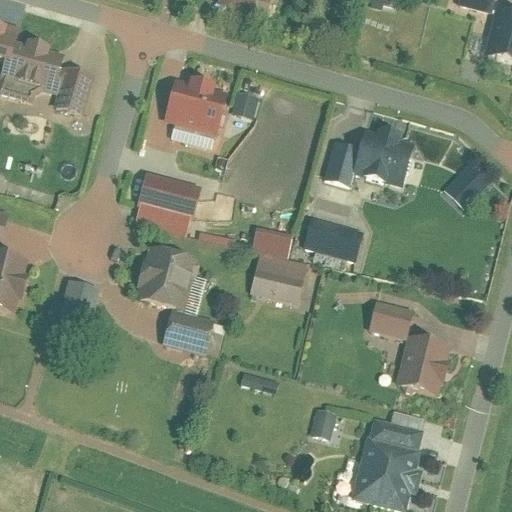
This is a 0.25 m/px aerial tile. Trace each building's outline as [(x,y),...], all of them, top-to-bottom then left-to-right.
[(220,0),(219,5),(257,18),(262,0),(220,0)] [(455,0),(453,11),(487,21),(492,0),(455,0)] [(483,58),(511,67),(511,18),(497,14),(483,58)] [(19,36),(0,30),(0,97),(1,98),(19,36)] [(5,87),(62,105),(71,77),(73,72),(16,53),(5,87)] [(59,116),(85,122),(98,85),(71,77),(62,105),(59,116)] [(190,81),(172,136),(218,151),(236,96),(190,81)] [(231,120),(250,126),(256,103),(237,98),(231,120)] [(351,180),(406,198),(422,149),(367,131),(351,180)] [(466,169),(441,198),(463,217),(488,187),(466,169)] [(133,231),(187,248),(205,194),(151,177),(133,231)] [(0,248),(9,220),(0,217),(0,248)] [(312,225),(304,254),(356,268),(364,239),(312,225)] [(135,303),(184,319),(201,267),(152,251),(135,303)] [(251,298),(298,313),(309,276),(263,261),(251,298)] [(0,311),(18,317),(32,272),(0,262),(0,311)] [(54,326),(85,335),(95,297),(64,288),(54,326)] [(363,330),(405,343),(412,322),(370,308),(363,330)] [(392,385),(444,402),(457,360),(405,343),(392,385)] [(273,397),(275,390),(243,380),(240,388),(273,397)] [(379,416),(370,444),(422,461),(431,433),(379,416)] [(309,444),(329,446),(332,419),(312,417),(309,444)] [(352,500),(389,511),(412,511),(429,463),(422,461),(370,444),(352,500)]
